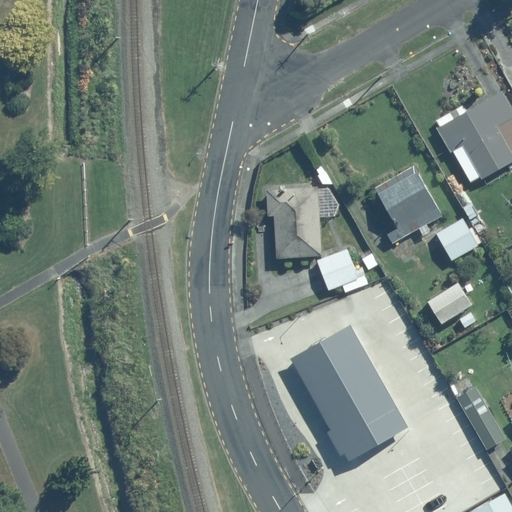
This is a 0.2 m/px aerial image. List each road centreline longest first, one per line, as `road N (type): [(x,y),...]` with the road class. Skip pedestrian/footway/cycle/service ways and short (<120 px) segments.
road 1 (residential): [(238,94),(212,231),(210,312),(233,408),(282,511)]
road 2 (residential): [(238,94),(307,82),(448,0)]
